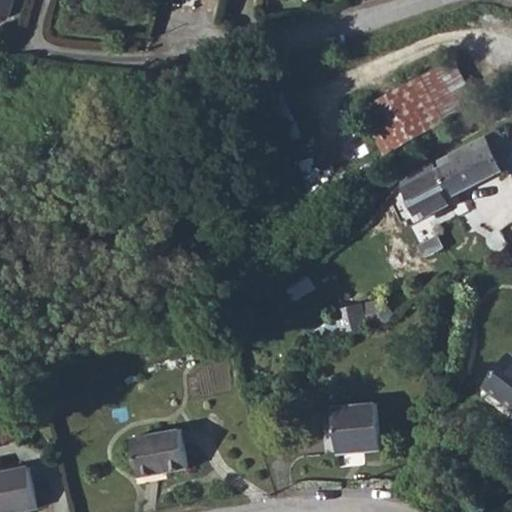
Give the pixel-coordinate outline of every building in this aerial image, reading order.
[(0,0),(0,4),(19,11),(22,0),(0,0)] [(373,109),(390,129),(414,108),(397,89),(373,109)] [(350,132),(367,152),(386,135),(369,116),(350,132)] [(496,131),(411,176),(394,186),(413,226),(441,212),(438,206),(471,190),(477,203),(475,203),(480,214),(498,205),(495,188),(491,180),(499,177),(495,167),(505,163),(507,154),(496,131)] [(511,400),(511,355),(490,384),(511,400)] [(359,441),(361,410),(346,409),(345,427),(349,428),(349,440),(359,441)] [(404,412),(361,410),(359,441),(358,455),(402,457),(404,412)] [(193,458),(183,421),(131,434),(141,472),(193,458)] [(36,469),(3,476),(0,476),(0,511),(19,511),(44,507),(36,469)]
